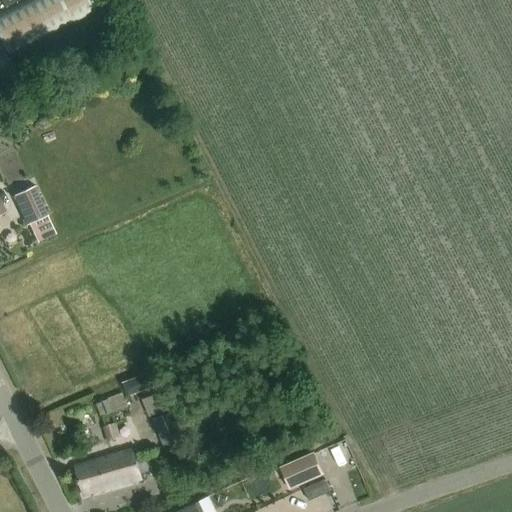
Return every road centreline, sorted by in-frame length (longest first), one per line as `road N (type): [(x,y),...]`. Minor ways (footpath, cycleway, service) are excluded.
road 1 (unclassified): [(366,511),(511,462)]
road 2 (unclassified): [(60,511),(0,394)]
